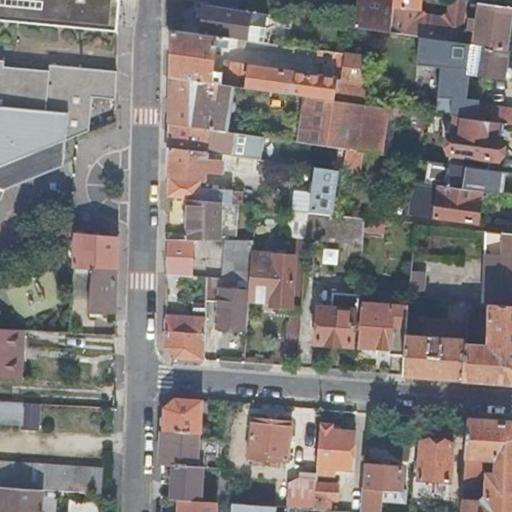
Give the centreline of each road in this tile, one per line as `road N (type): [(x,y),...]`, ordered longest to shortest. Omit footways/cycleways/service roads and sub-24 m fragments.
road 1 (residential): [(139,372),(511,402)]
road 2 (residential): [(150,0),(139,372)]
road 3 (residential): [(139,372),(133,511)]
